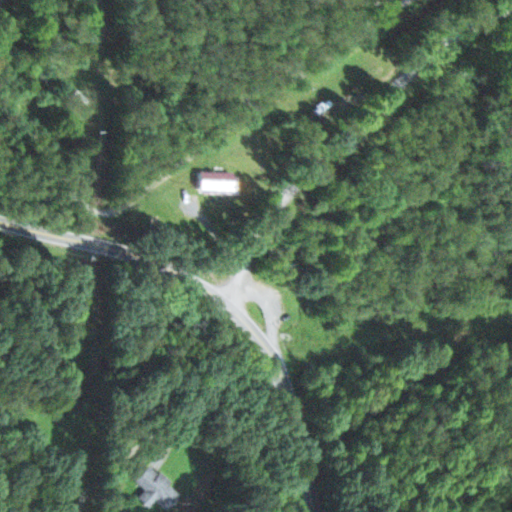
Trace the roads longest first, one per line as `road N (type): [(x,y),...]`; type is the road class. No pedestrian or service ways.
road 1 (residential): [(511,4),(417,59),(284,196),(247,255),(238,304)]
road 2 (tertiary): [(238,304),(149,257),(0,217)]
road 3 (track): [(276,377),(384,336),(511,323)]
road 4 (tertiary): [(311,511),(274,370),(238,304)]
